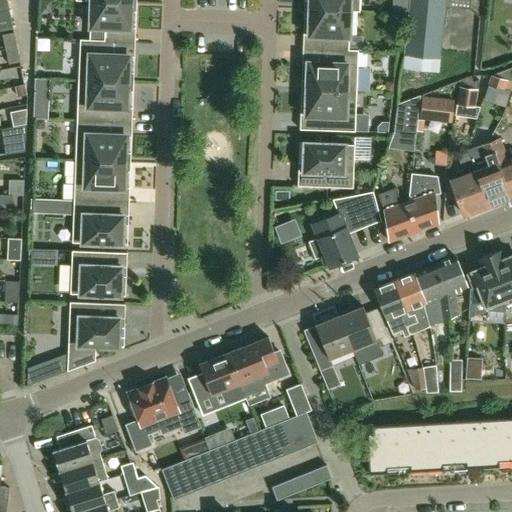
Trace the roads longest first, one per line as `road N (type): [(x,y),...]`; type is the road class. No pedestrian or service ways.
road 1 (residential): [(157,359),(168,19)]
road 2 (residential): [(267,22),(257,316)]
road 3 (residential): [(511,217),(279,308)]
road 4 (residential): [(358,506),(279,308)]
road 5 (residential): [(157,359),(6,417)]
road 6 (residential): [(358,506),(374,498),(511,491)]
